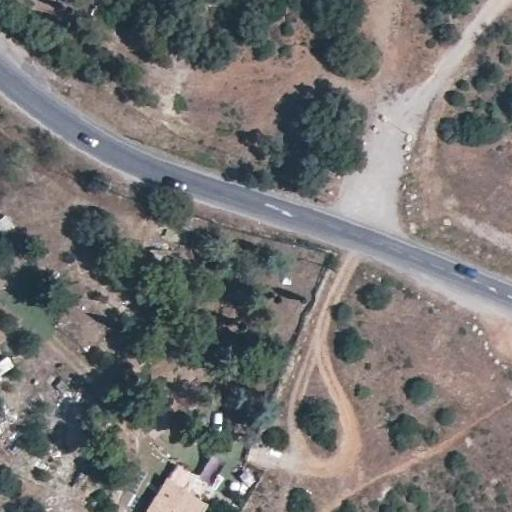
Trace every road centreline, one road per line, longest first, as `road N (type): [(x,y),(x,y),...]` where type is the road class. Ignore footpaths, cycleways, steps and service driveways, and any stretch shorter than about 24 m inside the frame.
road 1 (primary): [(511,295),(409,251),(157,173),(23,104),(0,82)]
road 2 (track): [(362,236),(314,343),(292,419),(300,452),(317,469),(338,465),(349,452),(351,434),(322,359)]
road 3 (track): [(356,234),(399,130),(499,0)]
